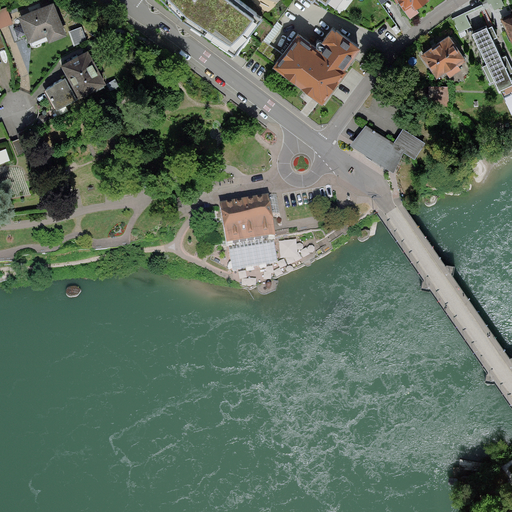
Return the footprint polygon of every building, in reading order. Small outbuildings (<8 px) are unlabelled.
[(251,21),(257,12),(240,0),(164,0),(183,18),(212,37),(215,34),(222,40),(224,37),(236,45),(253,22),(251,21)] [(329,4),(336,9),(342,0),(317,0),(327,7),(329,4)] [(426,0),(399,0),(405,9),(413,4),(415,7),(426,0)] [(502,0),(490,0),(495,10),(505,5),(502,0)] [(65,33),(53,3),(21,16),(30,38),(47,31),(50,39),(65,33)] [(7,7),(0,9),(0,26),(12,22),(7,7)] [(465,12),(452,18),(459,32),(472,26),(465,12)] [(511,13),(503,18),(511,37),(511,13)] [(396,24),(392,27),(396,33),(401,30),(396,24)] [(487,25),(472,31),(487,63),(483,65),(490,81),(493,80),(497,89),(511,81),(511,72),(511,71),(511,66),(506,54),(502,56),(493,38),(498,36),(495,29),(490,31),(487,25)] [(321,51),(298,33),(275,64),(322,99),(345,69),(342,67),(358,46),(333,27),(324,38),(328,42),(321,51)] [(449,36),(424,53),(437,73),(450,64),(453,68),(465,60),(455,45),(456,43),(452,37),(450,37),(449,36)] [(55,83),(46,88),(57,109),(82,95),(81,92),(102,81),(87,52),(62,66),(67,75),(54,83),(55,83)] [(430,86),(429,96),(448,105),(448,86),(430,86)] [(394,143),(367,126),(360,136),(360,135),(355,144),(393,167),(398,156),(403,149),(415,156),(423,143),(403,129),(394,143)] [(23,148),(32,144),(25,130),(17,133),(19,138),(13,141),(18,154),(25,151),(23,148)] [(269,200),(220,208),(222,217),(225,237),(227,246),(273,238),(275,238),(271,212),(269,200)] [(222,217),(213,218),(211,239),(222,237),(225,237),(222,217)] [(322,230),(312,232),(317,243),(326,238),(322,230)] [(222,237),(211,239),(212,246),(223,244),(222,237)] [(278,264),(273,238),(227,246),(230,273),(278,264)] [(466,511),(471,482),(466,481),(460,511),(466,511)]
